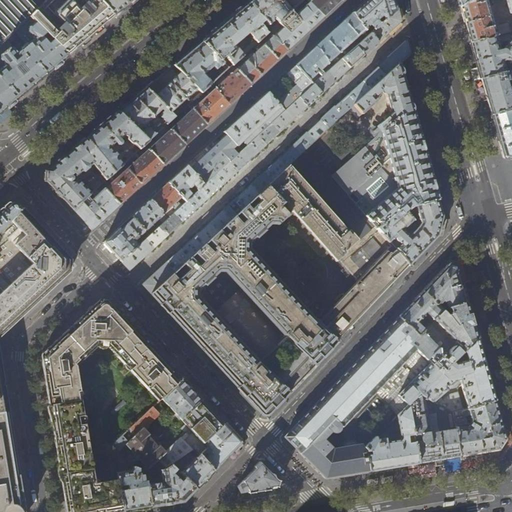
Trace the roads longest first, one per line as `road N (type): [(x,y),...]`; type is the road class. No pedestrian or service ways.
road 1 (residential): [(82,248),(356,0)]
road 2 (residential): [(264,439),(478,220)]
road 3 (residential): [(45,511),(20,347),(100,269)]
road 4 (secondary): [(193,0),(2,160)]
road 5 (residential): [(100,269),(264,439)]
road 6 (tertiary): [(417,0),(478,220)]
road 7 (tertiary): [(478,220),(511,336)]
